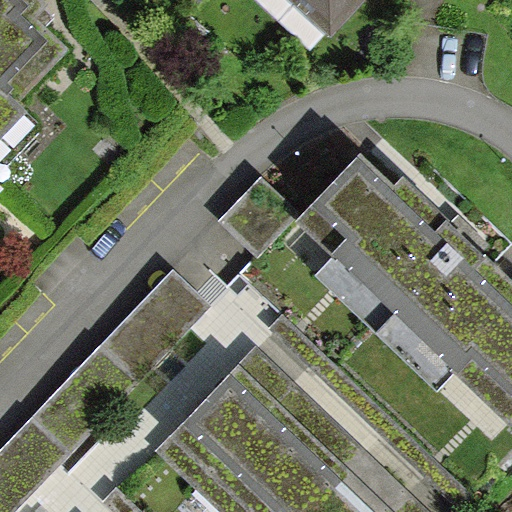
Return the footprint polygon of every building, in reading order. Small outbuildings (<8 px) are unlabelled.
[(0,0),(0,191),(70,120),(38,88),(71,55),(26,10),(35,0),(0,0)] [(284,0),(327,35),(356,0),(284,0)] [(511,434),(511,300),(363,161),(286,243),(501,446),(511,434)] [(264,188),(232,221),(260,249),(293,216),(264,188)] [(0,511),(7,511),(207,318),(148,258),(103,301),(0,402),(0,511)] [(296,384),(259,350),(162,454),(200,488),(296,384)] [(246,511),(334,418),(296,384),(200,488),(225,511),(246,511)] [(315,511),(371,453),(334,418),(246,511),(315,511)] [(385,511),(408,487),(371,453),(315,511),(385,511)] [(434,511),(408,487),(385,511),(434,511)]
